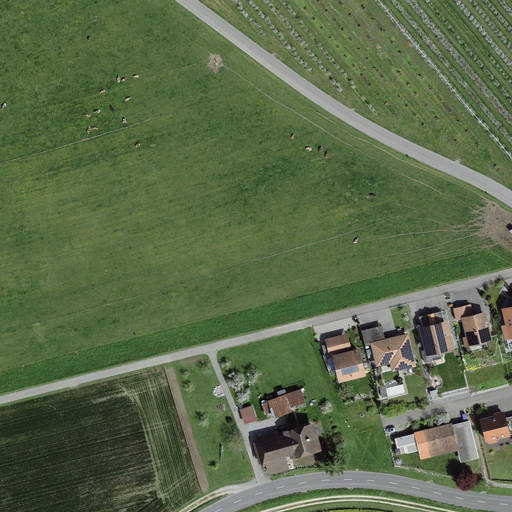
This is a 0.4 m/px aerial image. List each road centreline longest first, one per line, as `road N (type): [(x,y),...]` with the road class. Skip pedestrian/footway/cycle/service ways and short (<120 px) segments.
road 1 (tertiary): [(185,0),(321,99),(511,200)]
road 2 (residential): [(511,505),(320,481),(264,491),(220,511)]
road 3 (track): [(188,511),(224,490),(264,491),(210,348)]
road 4 (track): [(0,400),(210,348)]
road 5 (residential): [(511,272),(309,325)]
road 6 (track): [(270,511),(334,499),(439,511)]
road 7 (residential): [(511,390),(390,420)]
